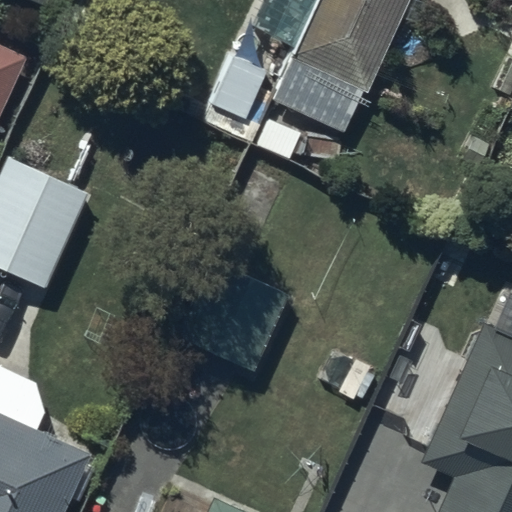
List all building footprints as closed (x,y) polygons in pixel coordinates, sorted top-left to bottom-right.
[(403,0),(307,0),(267,88),(340,121),(359,80),(366,83),(403,0)] [(0,30),(0,94),(24,41),(0,30)] [(230,41),(208,91),(244,107),(266,57),(230,41)] [(86,181),(6,144),(0,156),(0,258),(41,277),(86,181)] [(251,358),(287,283),(209,246),(173,321),(251,358)] [(511,511),(511,324),(481,311),(420,451),(451,464),(430,511),(511,511)] [(0,511),(52,511),(87,439),(0,398),(0,511)] [(268,511),(210,485),(196,511),(161,511),(150,506),(147,511),(268,511)]
